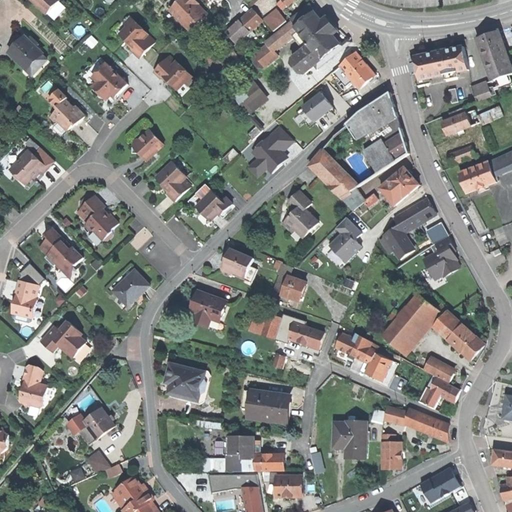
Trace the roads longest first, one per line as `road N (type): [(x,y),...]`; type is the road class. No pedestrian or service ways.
road 1 (residential): [(466,425),(504,342),(503,309),(432,179),(403,82)]
road 2 (residential): [(193,261),(156,301),(144,339),(157,466),(193,511)]
road 3 (residential): [(403,82),(357,109),(193,261)]
road 4 (residential): [(193,261),(97,169),(74,177),(3,251)]
road 5 (residential): [(466,425),(331,369),(315,381),(306,429)]
road 6 (residential): [(337,511),(468,453)]
